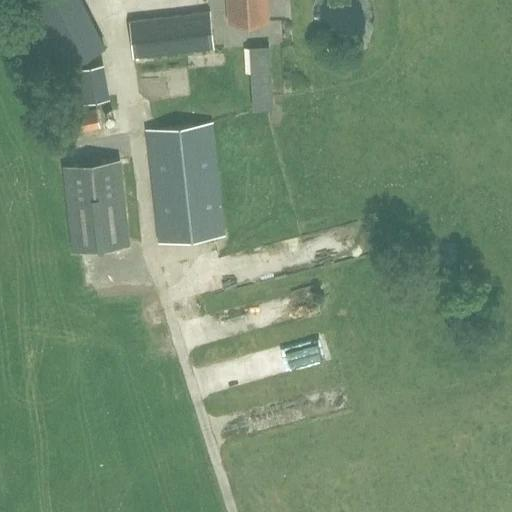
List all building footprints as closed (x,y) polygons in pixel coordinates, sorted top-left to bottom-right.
[(63,67),(106,45),(83,0),(38,0),(32,3),(63,67)] [(226,0),(227,22),(267,20),(266,0),(226,0)] [(210,12),(129,21),(133,58),(214,49),(210,12)] [(75,131),(101,127),(98,106),(71,111),(75,131)] [(157,241),(223,234),(210,121),(144,128),(157,241)] [(117,159),(61,165),(71,251),(127,245),(117,159)]
